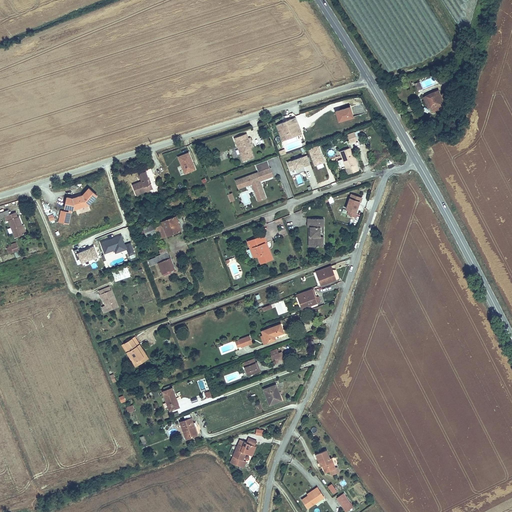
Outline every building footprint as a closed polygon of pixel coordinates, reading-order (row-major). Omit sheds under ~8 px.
[(442,0),(450,12),(464,11),(464,1),(467,1),(466,0),(442,0)] [(448,73),(441,76),(444,84),(452,81),(448,73)] [(441,90),(428,96),(433,108),(447,101),(441,90)] [(338,121),(354,116),(350,104),(334,109),(338,121)] [(281,125),(275,127),(281,144),(299,137),(294,120),(284,124),(285,126),(282,127),(281,125)] [(249,137),(247,132),(235,136),(243,160),(253,156),(250,148),(249,142),(250,141),(249,137)] [(354,143),(351,136),(345,138),(347,145),(354,143)] [(318,144),(307,148),(314,165),(324,162),(318,144)] [(188,151),(176,156),(184,174),(196,169),(188,151)] [(352,168),(346,151),(336,154),(343,171),(352,168)] [(285,161),(291,175),(304,170),(302,165),(306,164),(302,155),(285,161)] [(266,198),(260,180),(273,176),(268,160),(254,164),(257,172),(234,179),(237,188),(251,184),(256,201),(266,198)] [(311,165),(305,166),(312,190),(318,188),(311,165)] [(138,185),(132,188),(135,196),(145,193),(147,195),(148,192),(151,191),(146,175),(139,177),(138,179),(141,186),(139,187),(138,185)] [(58,221),(69,223),(72,205),(91,208),(95,189),(84,187),(82,196),(66,193),(63,209),(60,209),(58,221)] [(351,192),(344,213),(355,216),(362,196),(351,192)] [(245,205),(251,203),(247,193),(241,194),(245,205)] [(20,226),(21,225),(18,216),(16,217),(14,212),(4,216),(6,221),(8,220),(15,238),(23,234),(20,226)] [(52,212),(46,214),(49,221),(55,219),(52,212)] [(174,216),(152,224),(154,230),(156,230),(164,227),(167,236),(180,231),(174,216)] [(309,218),(308,226),(311,227),(311,237),(313,237),(313,246),(324,246),(324,237),(321,237),(322,227),(325,227),(325,218),(309,218)] [(154,230),(152,224),(142,228),(146,236),(155,233),(154,230)] [(160,238),(167,236),(164,227),(156,230),(160,238)] [(121,234),(99,241),(104,254),(113,250),(115,254),(127,250),(128,255),(134,253),(130,242),(125,244),(121,234)] [(246,242),(249,250),(253,249),(256,257),(259,265),(271,261),(269,253),(266,254),(263,245),(266,244),(263,236),(246,242)] [(16,242),(6,246),(8,253),(19,249),(16,242)] [(89,246),(77,250),(81,262),(93,257),(89,246)] [(160,255),(156,256),(147,260),(149,265),(156,262),(161,274),(172,270),(166,251),(159,253),(160,255)] [(111,271),(115,281),(130,276),(126,265),(111,271)] [(330,271),(331,271),(330,267),(315,273),(320,286),(335,280),(333,275),(332,276),(330,271)] [(118,307),(110,285),(98,290),(103,305),(101,306),(103,312),(118,307)] [(311,290),(297,296),(302,309),(316,303),(311,290)] [(284,300),(274,303),(278,315),(288,312),(284,300)] [(278,325),(261,332),(266,343),(273,340),(272,337),(281,333),(278,325)] [(161,338),(169,338),(169,326),(160,326),(161,338)] [(247,336),(238,340),(240,347),(249,343),(247,336)] [(134,366),(140,363),(138,360),(143,356),(140,351),(142,350),(135,337),(122,344),(134,366)] [(138,360),(140,363),(147,358),(142,350),(140,351),(143,356),(138,360)] [(280,352),(272,356),(275,363),(283,360),(280,352)] [(246,375),(259,371),(255,357),(242,360),(246,375)] [(274,386),(262,391),(268,406),(280,401),(274,386)] [(170,389),(161,392),(168,411),(175,408),(172,399),(174,398),(170,389)] [(189,418),(178,423),(184,439),(195,435),(189,418)] [(234,449),(230,459),(234,460),(231,467),(241,471),(246,457),(249,458),(252,448),(241,444),(239,448),(238,451),(234,449)] [(316,453),(320,465),(322,464),(324,471),(334,467),(330,457),(329,458),(326,449),(316,453)] [(244,482),(254,492),(261,484),(251,475),(244,482)] [(332,483),(327,486),(331,492),(336,489),(332,483)] [(307,508),(314,503),(322,497),(315,487),(312,489),(313,490),(301,499),(307,508)] [(352,506),(343,493),(336,498),(345,511),(352,506)]
